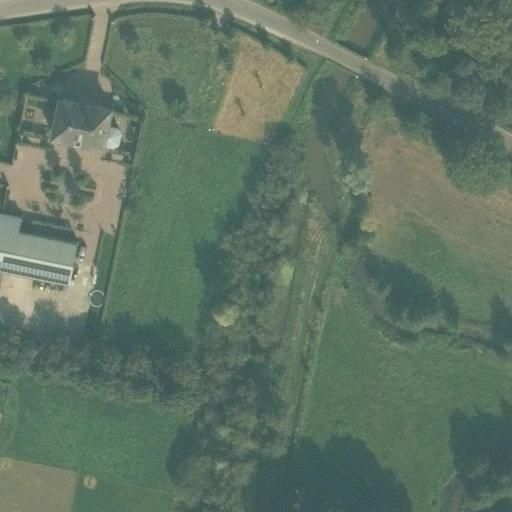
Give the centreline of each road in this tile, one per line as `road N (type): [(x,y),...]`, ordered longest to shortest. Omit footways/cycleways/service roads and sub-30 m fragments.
road 1 (track): [(278,511),(326,245),(357,222),(344,149),(378,77)]
road 2 (unclassified): [(511,148),(322,46),(213,0)]
